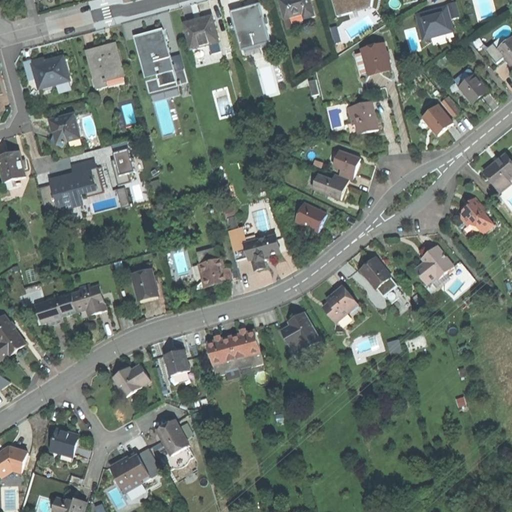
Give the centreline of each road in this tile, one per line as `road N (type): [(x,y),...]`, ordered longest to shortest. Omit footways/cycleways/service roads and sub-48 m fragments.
road 1 (residential): [(354,240),(285,290),(145,334),(65,379)]
road 2 (residential): [(354,240),(418,205),(464,150)]
road 3 (residential): [(464,150),(408,179),(354,240)]
